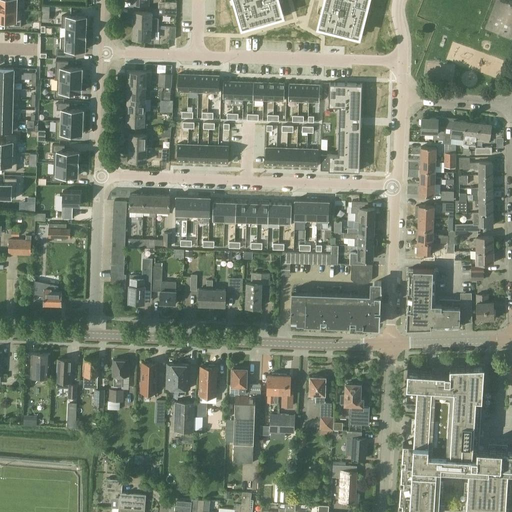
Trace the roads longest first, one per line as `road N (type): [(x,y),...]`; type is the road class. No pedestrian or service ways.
road 1 (residential): [(395,186),(99,176)]
road 2 (tertiary): [(390,343),(94,334)]
road 3 (residential): [(403,62),(196,56)]
road 4 (unclassified): [(381,511),(390,343)]
road 5 (residential): [(94,334),(99,176)]
road 6 (unclassified): [(390,343),(395,186)]
road 7 (residential): [(99,176),(103,53)]
road 8 (tertiary): [(390,343),(511,341)]
